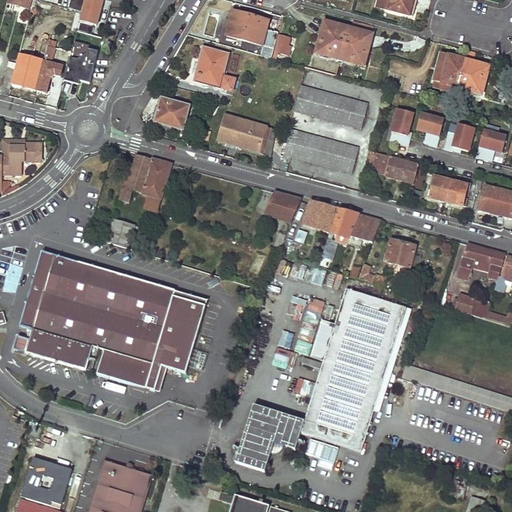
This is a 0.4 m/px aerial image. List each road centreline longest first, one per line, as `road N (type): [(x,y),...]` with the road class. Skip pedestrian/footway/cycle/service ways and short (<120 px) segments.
road 1 (residential): [(87,129),(511,245)]
road 2 (residential): [(0,377),(35,406),(120,433),(180,431)]
road 3 (residential): [(116,80),(140,84),(192,0)]
road 4 (residential): [(0,210),(51,179),(87,129)]
